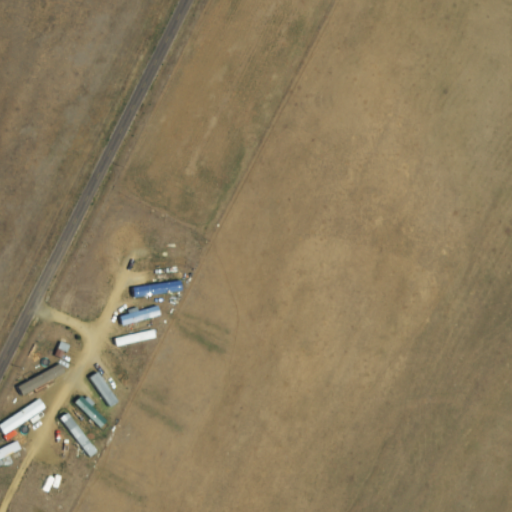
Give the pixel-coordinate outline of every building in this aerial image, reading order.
[(189,266),(189,257),(137,262),(138,271),(189,266)] [(160,297),(160,295),(184,292),(183,282),(133,287),(134,300),(160,297)] [(121,315),(122,324),(162,317),(160,308),(121,315)] [(156,338),(154,330),(116,340),(118,347),(156,338)] [(134,382),(115,353),(105,360),(124,388),(134,382)] [(108,405),(118,398),(96,367),(85,375),(108,405)] [(109,420),(82,397),(74,405),(102,429),(109,420)] [(0,425),(0,430),(4,437),(47,408),(40,398),(0,425)] [(99,453),(69,414),(60,420),(90,459),(99,453)] [(0,460),(22,448),(16,439),(0,449),(0,460)] [(58,482),(51,478),(44,490),(51,494),(58,482)]
